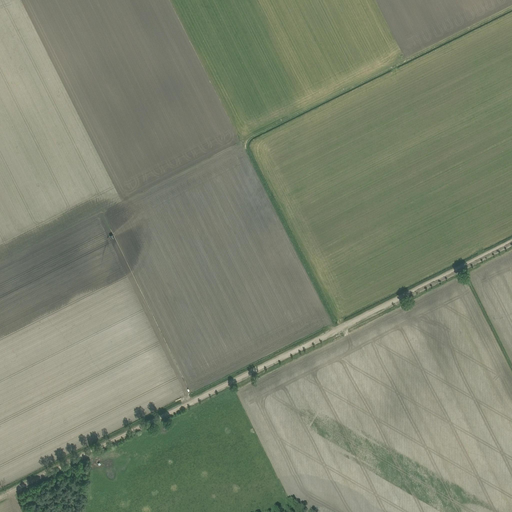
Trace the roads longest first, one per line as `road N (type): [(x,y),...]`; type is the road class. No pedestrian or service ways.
road 1 (unclassified): [(0,497),(511,241)]
road 2 (track): [(333,331),(245,140),(511,8)]
